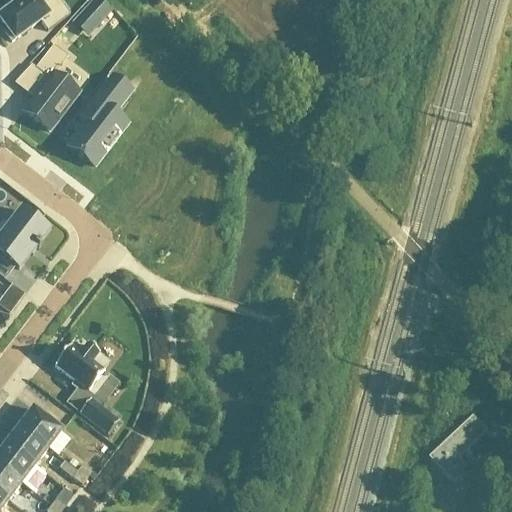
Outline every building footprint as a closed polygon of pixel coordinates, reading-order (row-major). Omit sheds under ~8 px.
[(42,0),(26,0),(0,19),(0,26),(6,34),(3,36),(10,46),(39,26),(46,36),(68,19),(54,0),(53,0),(47,5),(42,0)] [(95,1),(71,27),(77,33),(82,27),(91,35),(110,15),(95,1)] [(47,83),(21,116),(48,136),(78,97),(76,96),(53,78),(57,73),(59,75),(61,71),(60,70),(64,64),(66,62),(52,50),(34,73),(47,83)] [(86,126),(67,151),(78,160),(76,162),(80,165),(82,162),(93,171),(125,129),(112,119),(130,96),(111,82),(80,121),(86,126)] [(0,260),(17,274),(34,252),(36,254),(39,250),(37,248),(46,236),(40,231),(20,215),(0,240),(0,260)] [(57,366),(53,372),(74,388),(91,401),(92,401),(108,381),(101,376),(108,367),(97,359),(98,358),(86,349),(78,359),(69,351),(65,357),(64,356),(57,366)] [(89,404),(78,419),(106,441),(118,426),(89,404)] [(31,414),(17,431),(47,454),(60,436),(31,414)] [(472,422),(428,463),(453,489),(468,474),(458,464),(487,437),(472,422)] [(17,431),(4,449),(33,471),(47,454),(17,431)] [(4,449),(0,454),(0,472),(20,488),(33,471),(4,449)] [(55,460),(46,473),(68,486),(76,473),(55,460)] [(81,470),(76,476),(85,484),(90,477),(81,470)] [(0,499),(7,505),(20,488),(0,472),(0,499)] [(76,476),(71,483),(80,490),(85,484),(76,476)]
